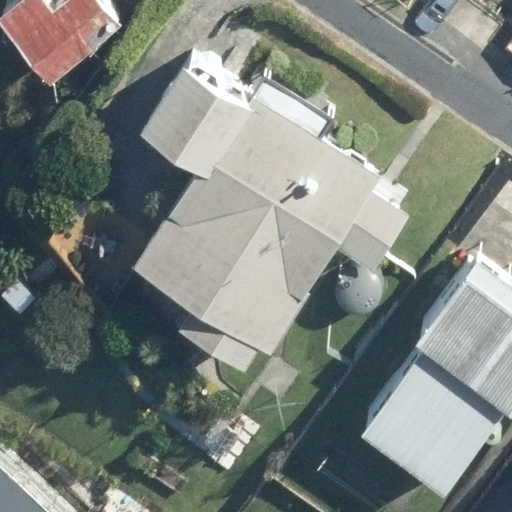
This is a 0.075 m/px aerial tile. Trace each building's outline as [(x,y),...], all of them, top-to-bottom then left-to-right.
[(26,0),(14,10),(66,75),(137,17),(123,0),(73,0),(68,4),(65,0),(26,0)] [(463,0),(409,0),(408,2),(440,28),(463,0)] [(214,159),(150,259),(211,299),(197,320),(260,360),(275,337),(286,345),(323,288),(318,285),(393,171),(330,129),(341,112),(274,69),(258,95),(203,59),(160,124),(214,159)] [(439,198),(421,186),(406,209),(424,222),(439,198)] [(111,233),(98,228),(86,234),(81,245),(86,257),(98,264),(110,258),(116,246),(111,233)] [(377,425),(462,486),(511,417),(511,266),(493,253),(432,337),(437,342),(377,425)] [(11,290),(31,309),(46,294),(26,274),(11,290)] [(0,457),(0,511),(66,511),(5,453),(0,457)]
